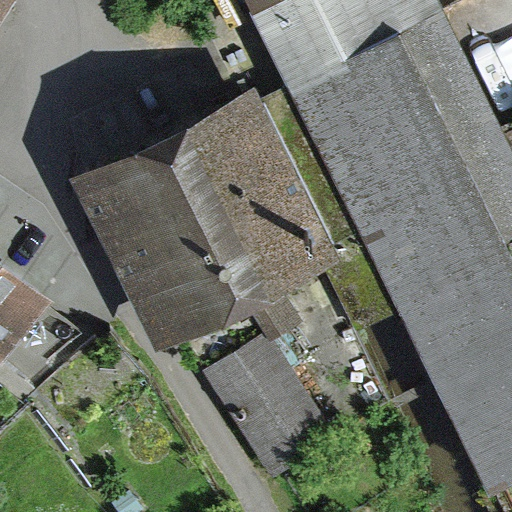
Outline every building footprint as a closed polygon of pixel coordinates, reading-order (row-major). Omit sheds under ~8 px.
[(0,0),(0,30),(19,0),(0,0)] [(402,0),(258,0),(492,494),(511,484),(511,143),(450,11),(415,27),(402,0)] [(255,95),(96,174),(179,340),(337,261),(255,95)] [(0,379),(62,295),(0,249),(0,379)] [(280,330),(218,368),(278,465),(340,427),(280,330)]
